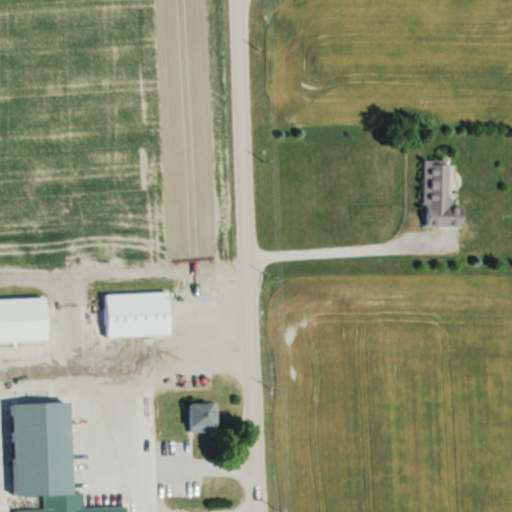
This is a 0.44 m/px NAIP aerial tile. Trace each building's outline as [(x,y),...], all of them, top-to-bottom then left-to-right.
[(420,161),(419,226),(457,226),(457,205),(444,205),(445,161),(420,161)] [(103,337),(166,335),(164,292),(102,293),(103,337)] [(0,341),(44,340),(42,298),(0,298),(0,341)] [(185,402),(185,435),(212,435),(212,402),(185,402)] [(122,511),(123,504),(98,505),(96,457),(17,459),(19,509),(11,509),(11,511),(122,511)] [(113,499),(122,499),(122,486),(113,486),(113,499)]
